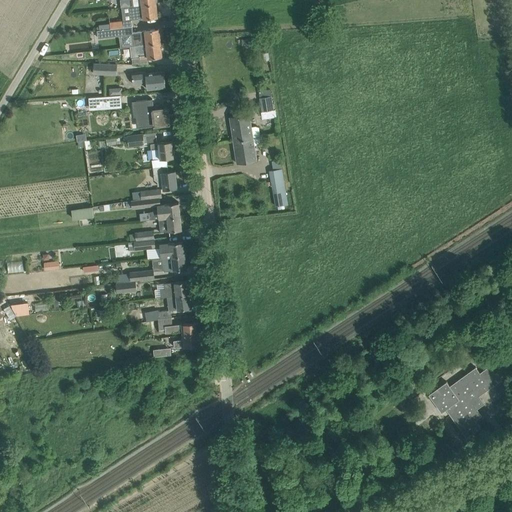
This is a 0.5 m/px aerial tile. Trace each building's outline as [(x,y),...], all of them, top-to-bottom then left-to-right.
[(134,6),(129,6),(131,20),(135,19),(143,18),(158,17),(156,3),(142,5),(134,6)] [(123,20),(110,22),(110,23),(110,24),(110,28),(118,28),(124,27),(123,20)] [(99,30),(97,30),(98,38),(119,36),(133,34),(133,32),(132,32),(132,26),(124,27),(118,28),(110,28),(110,29),(106,29),(99,30)] [(134,45),(146,44),(160,42),(159,29),(133,32),(133,34),(134,45)] [(160,42),(146,44),(147,51),(139,52),(140,57),(132,58),(132,64),(149,64),(148,58),(162,56),(160,42)] [(93,73),(117,74),(117,64),(94,63),(93,73)] [(133,84),(136,83),(147,82),(147,89),(166,87),(164,71),(146,73),(146,71),(132,72),(133,84)] [(122,95),(89,98),(90,110),(122,108),(122,95)] [(259,98),(261,112),(274,110),(272,96),(259,98)] [(132,101),(134,116),(145,115),(146,119),(153,118),(154,125),(170,124),(168,108),(146,110),(145,99),(132,101)] [(233,141),(260,137),(259,127),(256,126),(251,126),(249,114),(229,117),(233,141)] [(144,144),(143,133),(123,135),(124,142),(128,141),(129,146),(144,144)] [(261,136),(260,137),(233,141),(237,164),(257,160),(254,145),(261,144),(262,142),(261,136)] [(152,149),(153,160),(160,159),(174,157),(172,141),(150,143),(151,149),(152,149)] [(153,167),(154,179),(158,182),(158,185),(161,185),(163,186),(163,189),(177,187),(175,171),(168,171),(167,166),(153,167)] [(269,170),(276,206),(288,203),(282,168),(269,170)] [(140,190),(141,199),(154,197),(161,196),(160,188),(140,190)] [(154,197),(141,199),(131,200),(132,209),(155,206),(154,197)] [(150,219),(159,218),(180,216),(179,202),(157,205),(157,209),(149,212),(150,219)] [(93,207),(71,209),(72,219),(94,216),(93,207)] [(180,216),(159,218),(160,232),(182,229),(180,216)] [(130,241),(134,241),(154,238),(153,230),(135,232),(135,233),(129,234),(130,241)] [(134,241),(135,250),(155,248),(154,238),(134,241)] [(162,244),(160,244),(161,255),(161,258),(162,257),(185,255),(183,241),(162,244)] [(185,255),(162,257),(163,270),(163,271),(173,270),(186,269),(185,255)] [(7,261),(7,272),(23,271),(23,261),(7,261)] [(44,270),(59,269),(59,261),(44,262),(44,270)] [(153,269),(129,271),(129,273),(130,281),(136,280),(154,279),(153,271),(153,269)] [(123,282),(116,282),(117,293),(137,291),(136,280),(130,281),(123,282)] [(176,296),(189,294),(188,280),(164,283),(165,289),(161,289),(162,297),(176,296)] [(189,294),(176,296),(178,309),(191,308),(189,294)] [(27,301),(12,302),(13,315),(28,313),(27,301)] [(34,310),(46,309),(46,302),(34,304),(34,310)] [(10,304),(5,306),(9,317),(14,315),(10,304)] [(157,318),(158,320),(171,317),(171,310),(147,312),(148,319),(157,318)] [(181,331),(182,335),(200,333),(199,321),(172,324),(171,317),(158,320),(159,333),(181,331)] [(200,333),(182,335),(182,340),(174,341),(175,348),(201,345),(200,333)] [(153,349),(154,356),(171,355),(170,348),(153,349)] [(446,381),(428,394),(429,396),(441,412),(447,408),(451,414),(450,414),(467,438),(481,427),(475,420),(470,413),(477,408),(473,404),(472,404),(472,399),(474,399),(479,396),(500,380),(491,367),(490,365),(480,372),(476,367),(450,386),(446,381)] [(504,386),(497,391),(503,399),(510,394),(504,386)] [(503,399),(495,405),(502,414),(510,408),(503,399)]
